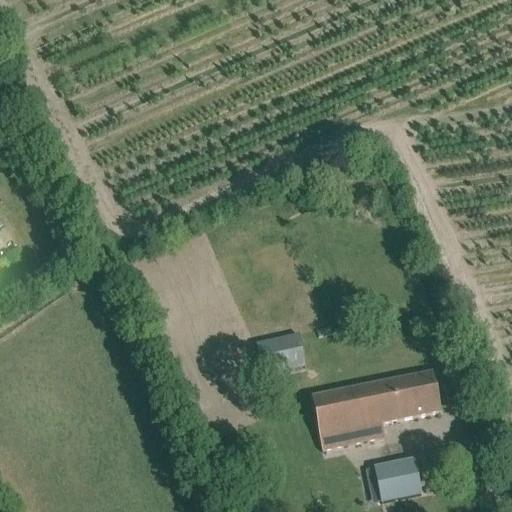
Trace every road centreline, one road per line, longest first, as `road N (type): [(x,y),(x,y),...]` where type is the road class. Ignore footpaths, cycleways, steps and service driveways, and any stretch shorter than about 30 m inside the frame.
road 1 (track): [(511,102),(403,117),(131,234),(0,2)]
road 2 (track): [(395,120),(511,393)]
